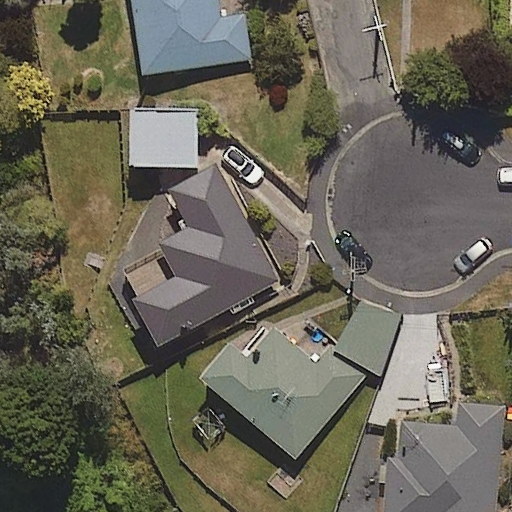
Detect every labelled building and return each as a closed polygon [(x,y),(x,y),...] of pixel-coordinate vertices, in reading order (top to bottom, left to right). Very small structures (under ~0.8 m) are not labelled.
[(133,0),(142,73),(251,60),(245,15),(221,19),(218,0),(133,0)] [(197,167),(198,111),(132,109),(130,165),(197,167)] [(161,343),(278,281),(217,166),(173,190),(199,240),(127,278),(161,343)] [(329,346),(314,363),(269,324),(214,389),(296,457),(364,376),(329,346)] [(495,511),(505,408),(459,404),(457,424),(392,418),(383,511),(495,511)]
